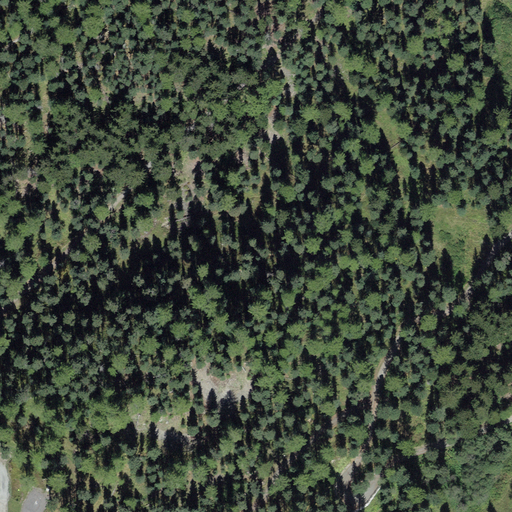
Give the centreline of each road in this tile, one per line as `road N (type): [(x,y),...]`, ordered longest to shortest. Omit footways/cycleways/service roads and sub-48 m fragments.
road 1 (track): [(244,511),(314,418),(342,398),(374,393),(349,471),(350,499),(383,479),(400,456),(511,416)]
road 2 (track): [(374,393),(410,319),(458,310),(481,266),(511,234)]
